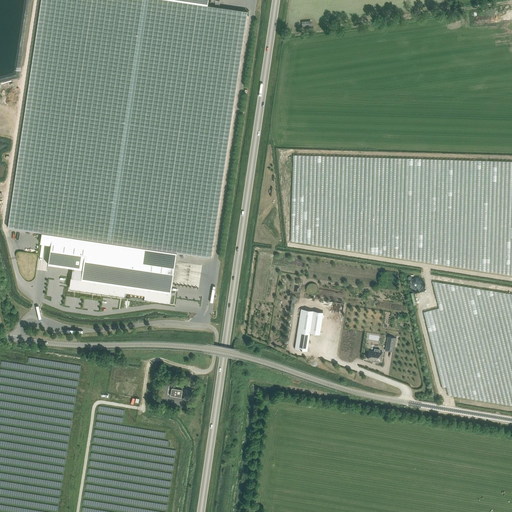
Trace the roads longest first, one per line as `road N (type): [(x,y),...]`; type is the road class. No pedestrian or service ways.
road 1 (primary): [(201,511),(276,0)]
road 2 (unclassified): [(511,420),(351,391),(210,349),(18,339)]
road 3 (unclassified): [(189,369),(213,367),(217,334),(209,326),(70,332),(30,317),(18,339)]
road 4 (unknown): [(36,318),(4,228),(25,70)]
road 5 (track): [(289,31),(506,0)]
